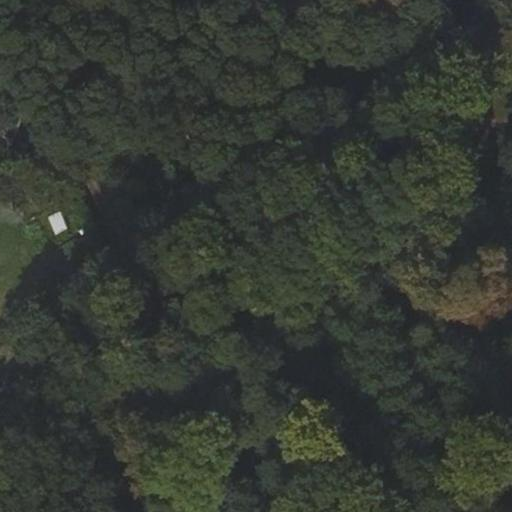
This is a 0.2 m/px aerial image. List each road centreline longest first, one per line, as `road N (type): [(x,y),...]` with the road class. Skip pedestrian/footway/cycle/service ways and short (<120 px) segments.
road 1 (unknown): [(0,384),(173,308),(511,93)]
road 2 (unknown): [(264,511),(188,363),(79,260),(0,224)]
